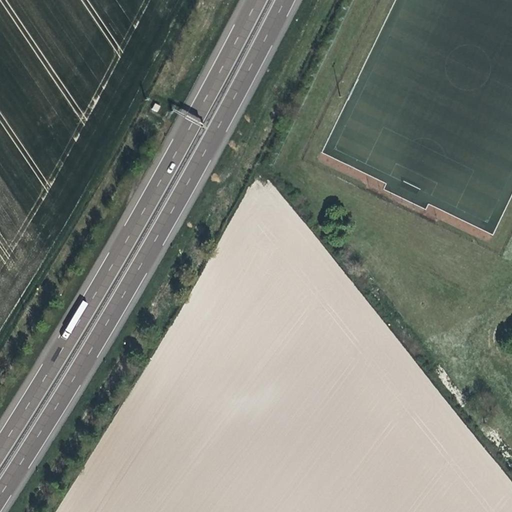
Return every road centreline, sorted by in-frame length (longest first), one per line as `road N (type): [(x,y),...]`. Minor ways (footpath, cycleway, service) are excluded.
road 1 (motorway): [(0,495),(186,189),(286,0)]
road 2 (motorway): [(258,0),(0,447)]
